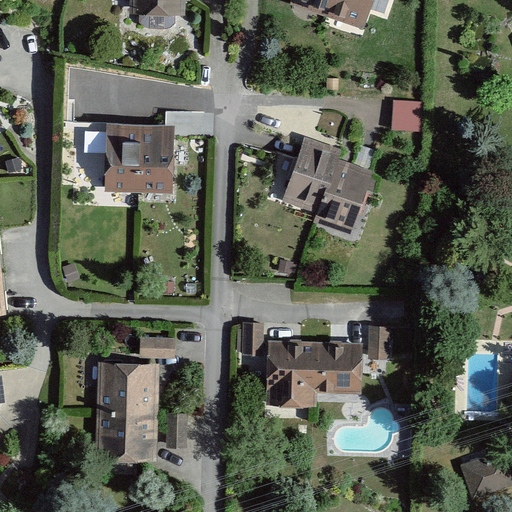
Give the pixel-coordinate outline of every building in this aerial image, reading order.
[(188,0),(129,0),(130,10),(188,12),(188,0)] [(295,0),(364,24),(372,0),(295,0)] [(393,128),(419,130),(420,100),(395,98),(393,128)] [(175,123),(107,120),(104,188),(172,191),(175,123)] [(304,130),(280,198),(314,210),(311,218),(348,231),(369,172),(337,161),(343,144),(304,130)] [(247,319),(246,350),(265,351),(266,319),(247,319)] [(370,322),(369,353),(391,354),(392,323),(370,322)] [(141,334),(141,354),(178,354),(178,334),(141,334)] [(361,340),(268,338),(267,397),(360,399),(361,340)] [(158,453),(160,361),(97,360),(95,451),(158,453)] [(168,408),(168,442),(190,442),(190,409),(168,408)] [(463,461),(475,496),(511,482),(511,451),(510,445),(463,461)]
